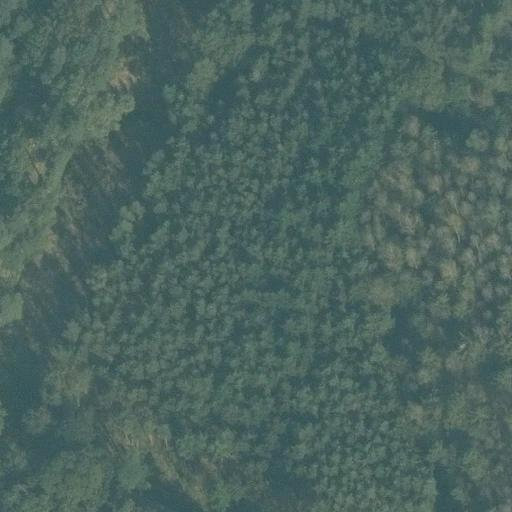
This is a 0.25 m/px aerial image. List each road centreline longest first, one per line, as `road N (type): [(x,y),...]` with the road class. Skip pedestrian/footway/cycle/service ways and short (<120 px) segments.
road 1 (track): [(113,0),(0,266)]
road 2 (track): [(249,0),(511,109)]
road 3 (track): [(391,330),(415,300),(407,257),(415,219),(472,92)]
road 4 (secondary): [(148,511),(0,450)]
